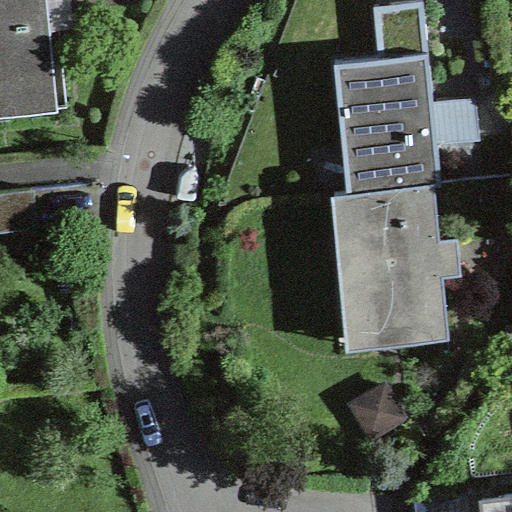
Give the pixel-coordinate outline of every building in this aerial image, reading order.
[(46,0),(0,0),(0,110),(57,105),(46,0)] [(380,53),(337,57),(349,189),(350,190),(431,182),(441,181),(424,0),(413,0),(375,4),(380,53)] [(437,238),(431,182),(350,190),(349,189),(335,190),(347,313),(380,310),(383,341),(447,334),(441,271),(451,270),(448,237),(437,238)] [(33,188),(0,190),(0,224),(36,221),(33,188)] [(303,417),(299,478),(366,482),(370,422),(303,417)] [(485,511),(484,496),(482,481),(412,489),(414,511),(485,511)] [(511,511),(511,492),(484,496),(485,511),(511,511)]
